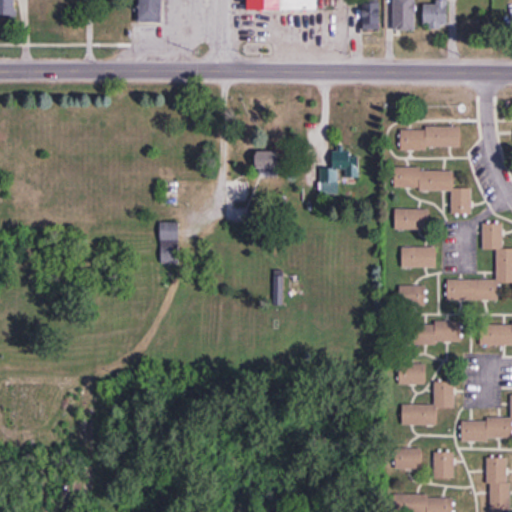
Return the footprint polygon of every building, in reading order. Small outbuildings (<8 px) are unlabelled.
[(0,0),(0,16),(15,17),(14,0),(0,0)] [(159,21),(159,0),(138,0),(137,20),(159,21)] [(245,0),(245,9),(315,9),(315,0),(245,0)] [(416,31),(415,0),(392,0),(392,31),(416,31)] [(449,2),(455,2),(454,0),(437,0),(438,5),(425,5),(425,28),(449,28),(449,2)] [(364,30),(381,30),(381,1),(364,1),(364,30)] [(401,127),(401,148),(460,149),(460,128),(401,127)] [(277,176),(277,150),(256,150),(256,176),(277,176)] [(339,192),(339,169),(346,169),(346,179),(359,179),(359,155),(351,155),(351,150),(333,150),(333,169),(322,169),(322,193),(339,192)] [(452,213),(471,214),(472,188),(453,187),(454,169),(395,168),(395,189),(452,190),(452,213)] [(430,208),(395,208),(395,230),(430,230),(430,208)] [(448,301),(500,300),(500,283),(511,282),(511,247),(504,247),(504,222),(483,222),(483,250),(497,249),(497,279),(448,280),(448,301)] [(179,223),(161,223),(161,262),(179,262),(179,223)] [(402,246),(402,267),(436,267),(436,246),(402,246)] [(425,306),(425,286),(400,286),(400,306),(425,306)] [(402,322),(402,343),(463,343),(463,322),(402,322)] [(511,344),(511,323),(481,323),(481,344),(511,344)] [(425,363),(400,363),(400,384),(425,384),(425,363)] [(403,424),(436,424),(436,407),(455,407),(455,381),(435,381),(435,404),(403,404),(403,424)] [(511,394),(511,419),(462,419),(462,441),(511,440),(511,394)] [(422,468),(422,449),(395,449),(395,468),(422,468)] [(434,451),(434,478),(455,478),(455,451),(434,451)] [(510,511),(510,456),(488,456),(488,511),(510,511)] [(453,511),(453,495),(393,495),(393,511),(453,511)]
